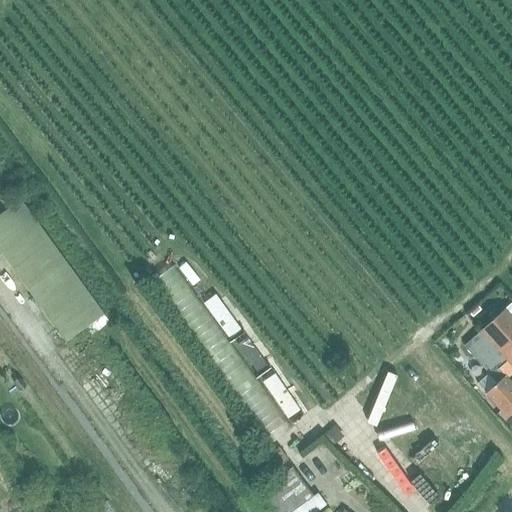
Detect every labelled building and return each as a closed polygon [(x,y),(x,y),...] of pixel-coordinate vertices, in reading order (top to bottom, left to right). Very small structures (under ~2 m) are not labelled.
[(22,200),(0,216),(0,248),(67,342),(105,315),(22,200)] [(200,291),(207,305),(217,300),(209,286),(200,291)] [(222,302),(212,309),(226,330),(236,323),(222,302)] [(511,362),(511,313),(506,308),(465,344),(498,381),(486,391),(510,418),(511,415),(511,380),(500,366),(509,358),(511,362)] [(247,322),(233,332),(286,408),(300,398),(247,322)] [(346,436),(341,445),(359,454),(364,446),(346,436)] [(294,468),(261,492),(276,511),(291,511),(314,495),(294,468)]
